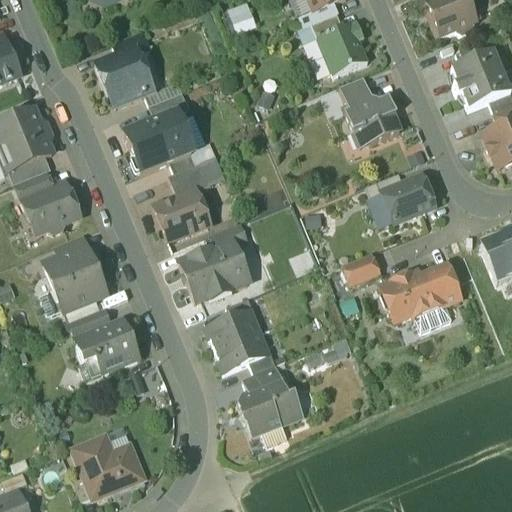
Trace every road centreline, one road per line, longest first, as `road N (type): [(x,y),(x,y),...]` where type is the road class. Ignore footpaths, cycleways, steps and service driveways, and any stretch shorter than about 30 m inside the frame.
road 1 (residential): [(25,0),(204,411),(192,485),(173,511)]
road 2 (track): [(511,375),(230,494),(192,485)]
road 3 (residential): [(375,0),(472,228),(511,212)]
